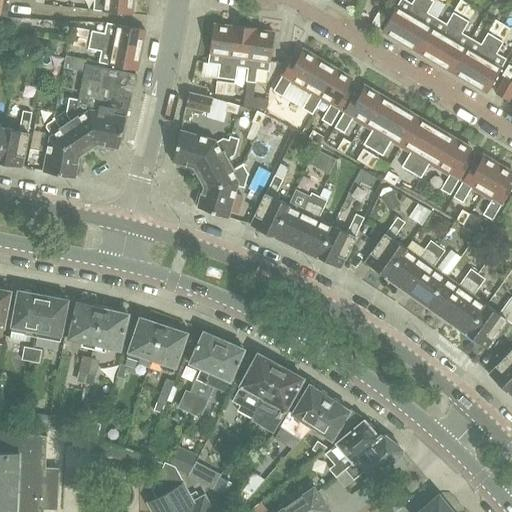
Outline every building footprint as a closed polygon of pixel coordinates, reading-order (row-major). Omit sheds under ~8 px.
[(0,0),(0,18),(2,18),(6,19),(6,17),(9,5),(0,2),(0,0)] [(131,15),(132,0),(94,0),(93,10),(131,15)] [(413,0),(411,4),(404,0),(399,0),(381,32),(399,42),(423,0),(413,0)] [(433,2),(430,0),(423,0),(399,42),(417,52),(436,19),(427,13),(433,2)] [(454,11),(462,16),(468,5),(460,1),(454,11)] [(476,10),(468,5),(462,16),(469,20),(476,10)] [(379,29),(386,18),(378,13),(371,24),(379,29)] [(436,19),(417,52),(434,62),(460,18),(453,13),(446,24),(436,19)] [(468,22),(460,18),(434,62),(452,72),(471,39),(462,33),(468,22)] [(489,32),(497,36),(503,26),(495,21),(489,32)] [(103,33),(92,31),(90,39),(141,49),(145,30),(105,22),(103,33)] [(217,77),(226,78),(233,27),(213,25),(208,63),(219,64),(217,77)] [(234,25),(233,27),(226,78),(235,80),(237,67),(248,69),(250,69),(254,30),(255,28),(234,25)] [(511,30),(503,26),(497,36),(505,41),(511,30)] [(75,28),(74,36),(87,38),(89,30),(75,28)] [(257,70),(269,72),(274,33),(254,30),(250,69),(248,69),(246,82),(255,83),(257,70)] [(481,45),(471,39),(452,72),(470,83),(495,38),(488,34),(481,45)] [(87,38),(74,36),(72,45),(85,47),(87,38)] [(470,83),(487,93),(506,59),(497,54),(503,43),(495,38),(470,83)] [(137,71),(141,49),(90,39),(88,48),(99,50),(96,62),(137,71)] [(297,61),(292,58),(283,75),(272,92),(282,97),(290,82),(300,88),(316,59),(302,51),(297,61)] [(66,55),(65,58),(63,67),(72,69),(75,57),(67,56),(66,55)] [(336,70),(316,59),(300,88),(310,94),(301,109),(311,115),(320,100),(319,99),(336,70)] [(89,110),(79,117),(96,144),(96,145),(97,144),(98,145),(98,147),(98,148),(113,151),(115,149),(116,150),(118,148),(118,149),(123,129),(135,75),(85,64),(82,79),(78,99),(76,108),(89,110)] [(352,79),(336,70),(319,99),(320,100),(329,105),(321,120),(331,126),(340,110),(350,92),(346,90),(352,79)] [(511,81),(505,77),(496,93),(507,100),(511,92),(511,81)] [(215,93),(224,94),(226,81),(217,80),(215,93)] [(235,83),(226,81),(224,94),(233,95),(235,83)] [(352,119),(361,124),(379,95),(364,86),(358,97),(353,94),(343,111),(333,128),(343,133),(352,119)] [(189,93),(185,106),(209,113),(213,99),(189,93)] [(398,106),(379,95),(361,124),(371,130),(363,145),(372,150),(375,146),(382,134),(398,106)] [(267,99),(253,98),(244,96),(243,107),(266,110),(267,99)] [(93,146),(96,144),(79,117),(89,110),(76,108),(78,99),(69,98),(66,114),(70,120),(59,128),(60,129),(79,156),(93,147),(93,146)] [(239,106),(226,102),(224,111),(236,114),(239,106)] [(417,117),(398,106),(382,134),(375,146),(372,150),(382,156),(390,141),(399,146),(417,117)] [(18,131),(4,129),(0,148),(0,163),(22,167),(22,166),(31,113),(22,111),(18,131)] [(251,123),(259,126),(264,115),(256,111),(251,123)] [(417,117),(399,146),(410,153),(402,167),(410,172),(412,168),(436,128),(417,117)] [(51,136),(49,137),(42,171),(75,178),(75,177),(77,176),(76,175),(79,174),(82,159),(81,159),(79,158),(79,156),(60,129),(59,128),(53,119),(46,124),(45,127),(51,136)] [(436,128),(412,168),(410,172),(421,179),(429,164),(438,169),(455,139),(436,128)] [(308,137),(319,144),(324,136),(312,129),(308,137)] [(194,168),(221,152),(227,148),(229,140),(223,139),(216,143),(214,140),(180,131),(172,162),(173,162),(174,164),(174,163),(176,166),(190,170),(191,169),(191,167),(192,168),(193,169),(194,168)] [(203,187),(231,172),(233,170),(227,158),(234,154),(238,139),(230,136),(229,140),(227,148),(221,152),(194,168),(196,171),(195,172),(203,187)] [(336,149),(344,153),(350,142),(342,138),(336,149)] [(440,190),(450,195),(469,161),(465,159),(471,149),(455,139),(438,169),(449,175),(440,190)] [(314,148),(308,161),(316,164),(322,152),(318,150),(314,148)] [(364,164),(371,153),(363,149),(356,160),(364,164)] [(371,153),(364,164),(372,169),(378,158),(371,153)] [(471,188),(481,194),(497,164),(483,156),(478,166),(472,163),(453,197),(462,203),(471,188)] [(511,175),(511,172),(497,164),(481,194),(492,200),(483,215),(493,220),(511,186),(507,184),(511,175)] [(243,165),(233,170),(231,172),(203,187),(203,188),(201,188),(200,188),(199,188),(195,202),(197,205),(196,205),(197,207),(229,218),(229,217),(228,217),(230,209),(236,186),(243,187),(248,174),(243,165)] [(383,178),(394,184),(399,176),(387,170),(383,178)] [(250,225),(252,226),(258,229),(273,236),(288,205),(274,198),(283,179),(275,175),(251,224),(250,224),(250,225)] [(265,183),(253,177),(248,188),(260,194),(265,183)] [(392,190),(380,197),(386,208),(398,201),(392,190)] [(273,236),(295,247),(319,196),(311,192),(302,211),(288,205),(273,236)] [(243,196),(234,194),(230,212),(238,214),(243,196)] [(327,200),(319,196),(295,247),(317,258),(332,225),(318,219),(327,200)] [(430,211),(418,203),(409,217),(421,225),(430,211)] [(455,220),(463,224),(469,213),(461,208),(455,220)] [(332,225),(317,258),(332,265),(341,269),(341,267),(340,267),(346,256),(364,218),(355,214),(346,232),(332,225)] [(364,262),(367,264),(384,276),(405,248),(392,239),(404,222),(397,217),(366,261),(365,261),(364,262)] [(474,233),(485,239),(490,231),(479,225),(474,233)] [(419,257),(405,248),(384,276),(405,291),(437,245),(430,241),(419,257)] [(445,251),(437,245),(405,291),(424,304),(445,276),(433,268),(445,251)] [(424,304),(446,319),(477,274),(470,269),(459,286),(445,276),(424,304)] [(484,279),(477,274),(446,319),(464,333),(485,305),(473,296),(484,279)] [(0,334),(1,335),(7,303),(9,292),(0,290),(0,334)] [(35,336),(43,295),(32,293),(30,291),(24,290),(21,291),(18,291),(16,303),(12,326),(9,338),(24,341),(26,334),(35,336)] [(60,341),(65,316),(68,300),(65,300),(63,297),(57,296),(54,298),(43,295),(35,336),(60,341)] [(499,314),(485,305),(464,333),(487,349),(488,348),(487,347),(506,320),(511,323),(511,298),(510,298),(499,314)] [(83,344),(94,347),(103,308),(91,306),(92,303),(81,300),(80,303),(77,302),(69,337),(84,341),(83,344)] [(103,308),(94,347),(104,349),(105,346),(120,349),(125,328),(128,314),(125,314),(126,311),(115,308),(114,311),(103,308)] [(152,360),(163,326),(161,325),(160,322),(154,320),(151,321),(140,318),(126,357),(138,361),(140,355),(152,360)] [(165,326),(163,326),(152,360),(163,363),(161,369),(173,373),(187,333),(176,330),(174,327),(168,325),(165,326)] [(191,414),(192,413),(199,396),(224,340),(223,341),(216,337),(217,335),(207,330),(206,333),(203,332),(190,363),(201,368),(182,410),(191,414)] [(224,340),(199,396),(208,400),(214,387),(225,392),(230,380),(239,361),(244,350),(241,349),(242,346),(243,346),(232,341),(231,344),(229,343),(224,341),(224,340)] [(22,359),(31,361),(33,348),(25,346),(22,359)] [(42,350),(33,348),(31,361),(39,362),(42,350)] [(495,381),(506,392),(511,386),(511,349),(502,360),(489,373),(488,374),(495,381)] [(280,366),(257,353),(240,386),(232,401),(239,405),(237,410),(252,418),(257,408),(280,366)] [(79,371),(87,373),(90,361),(82,359),(79,371)] [(98,363),(90,361),(87,373),(95,375),(98,363)] [(125,379),(128,366),(120,364),(116,376),(125,379)] [(272,433),(277,425),(284,411),(285,411),(298,389),(303,379),(280,366),(257,408),(252,418),(250,421),(272,433)] [(156,402),(153,410),(161,413),(164,406),(174,381),(166,378),(156,402)] [(309,384),(290,412),(281,426),(300,438),(310,427),(310,426),(329,398),(327,396),(326,393),(322,390),(319,391),(316,389),(316,390),(313,388),(313,387),(309,384)] [(345,430),(361,417),(358,415),(357,415),(350,410),(351,409),(350,409),(349,410),(345,408),(345,409),(342,407),(342,406),(340,404),(339,402),(334,399),(332,399),(329,398),(310,426),(330,440),(339,426),(345,430)] [(70,419),(66,432),(72,433),(75,420),(70,419)] [(363,422),(354,429),(337,444),(326,453),(335,464),(329,469),(337,478),(353,463),(385,436),(381,433),(376,436),(373,432),(374,430),(374,429),(373,429),(371,425),(368,423),(368,422),(367,422),(365,423),(363,422)] [(47,436),(0,427),(0,511),(43,511),(44,509),(56,510),(57,468),(45,467),(47,436)] [(64,432),(64,444),(69,445),(83,449),(95,452),(98,440),(72,433),(66,432),(64,432)] [(372,479),(385,468),(400,455),(400,447),(385,435),(385,436),(353,463),(337,478),(344,487),(364,470),(372,479)] [(122,448),(98,440),(95,452),(102,454),(118,459),(122,448)] [(312,449),(319,454),(327,448),(318,441),(312,449)] [(180,447),(171,466),(174,468),(181,471),(190,452),(180,447)] [(128,449),(122,448),(118,459),(127,462),(140,467),(144,456),(128,449)] [(167,464),(144,456),(140,467),(148,469),(162,476),(167,464)] [(190,475),(189,476),(200,482),(208,468),(196,463),(190,475)] [(213,511),(205,497),(194,504),(174,468),(171,466),(167,464),(162,476),(155,490),(158,496),(149,501),(154,511),(213,511)] [(233,482),(220,476),(214,491),(227,496),(233,482)] [(329,511),(330,511),(313,487),(277,511),(329,511)] [(451,511),(449,509),(440,497),(439,495),(418,511),(451,511)] [(261,502),(246,511),(268,511),(269,511),(261,502)]
